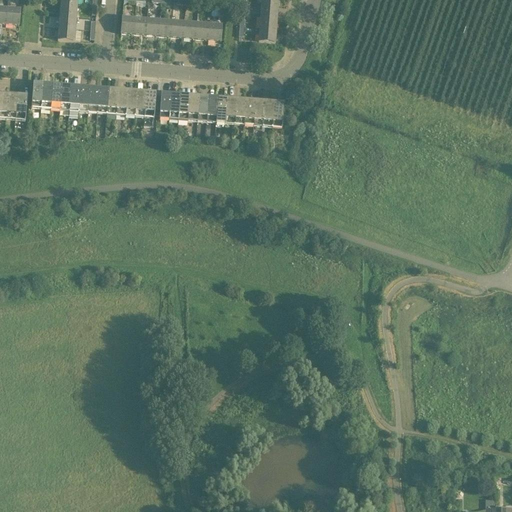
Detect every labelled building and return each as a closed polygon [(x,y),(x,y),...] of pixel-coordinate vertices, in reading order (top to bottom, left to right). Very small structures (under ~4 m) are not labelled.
[(59,17),(76,19),(77,6),(60,5),(59,17)] [(260,19),(277,20),(278,8),(261,6),(260,19)] [(7,10),(6,27),(19,28),(20,11),(7,10)] [(58,30),(75,31),(76,19),(59,17),(58,30)] [(121,36),(133,37),(135,20),(122,19),(121,36)] [(259,31),(276,32),(277,20),(260,19),(259,31)] [(146,38),(147,21),(135,20),(133,37),(146,38)] [(146,38),(158,39),(159,22),(147,21),(146,38)] [(170,40),(172,23),(159,22),(158,39),(170,40)] [(170,40),(183,41),(184,24),(172,23),(170,40)] [(195,42),(196,25),(184,24),(183,41),(195,42)] [(195,42),(207,43),(208,26),(196,25),(195,42)] [(208,26),(207,43),(220,44),(221,27),(208,26)] [(57,42),(74,44),(75,31),(58,30),(57,42)] [(258,44),(275,45),(276,32),(259,31),(258,44)] [(40,111),(42,89),(42,86),(32,85),(30,110),(40,111)] [(42,86),(42,89),(40,111),(50,112),(52,87),(42,86)] [(59,110),(60,90),(61,87),(52,87),(50,112),(59,113),(59,110)] [(61,87),(60,90),(59,110),(59,113),(68,113),(70,88),(61,87)] [(80,89),(70,88),(68,113),(78,114),(79,92),(80,89)] [(80,89),(79,92),(78,114),(87,115),(89,90),(80,89)] [(98,91),(89,90),(87,115),(97,116),(98,94),(98,91)] [(98,91),(98,94),(97,116),(106,116),(106,114),(107,94),(108,91),(98,91)] [(107,94),(106,114),(106,116),(115,117),(117,92),(108,91),(107,94)] [(125,115),(127,96),(127,93),(117,92),(115,117),(125,118),(125,115)] [(127,93),(127,96),(125,115),(125,118),(134,119),(136,94),(127,93)] [(144,117),(145,97),(145,95),(136,94),(134,119),(143,120),(144,117)] [(145,95),(145,97),(144,117),(143,120),(143,128),(153,129),(154,118),(156,118),(158,96),(145,95)] [(156,118),(159,118),(158,121),(168,122),(168,119),(170,97),(160,96),(158,96),(156,118)] [(16,98),(7,97),(5,122),(14,123),(16,98)] [(170,97),(168,119),(168,122),(177,122),(179,98),(170,97)] [(24,123),(26,98),(16,98),(14,123),(24,123)] [(187,123),(187,120),(188,101),(189,98),(179,98),(177,122),(187,123)] [(188,101),(187,120),(187,123),(196,124),(198,99),(189,98),(188,101)] [(206,124),(206,122),(207,103),(207,100),(198,99),(196,124),(206,124)] [(207,103),(206,122),(206,124),(215,125),(217,100),(207,100),(207,103)] [(224,123),(226,104),(226,101),(217,100),(215,125),(224,126),(224,123)] [(226,101),(226,104),(224,123),(224,126),(234,127),(235,102),(226,101)] [(245,103),(235,102),(234,127),(243,127),(243,124),(245,103)] [(245,103),(243,124),(243,127),(252,128),(254,103),(245,103)] [(262,126),(263,107),(263,104),(254,103),(252,128),(261,129),(262,126)] [(263,104),(263,107),(262,126),(261,129),(271,129),(273,105),(263,104)] [(281,130),(283,105),(273,105),(271,129),(281,130)] [(67,134),(66,143),(75,143),(76,135),(67,134)]
